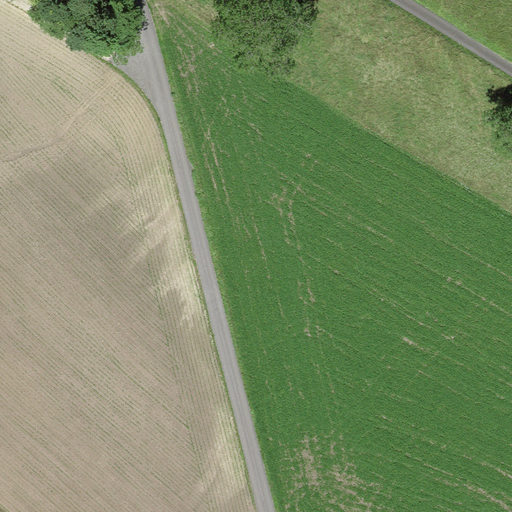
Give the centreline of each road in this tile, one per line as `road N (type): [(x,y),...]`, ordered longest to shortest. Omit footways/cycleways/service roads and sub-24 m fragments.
road 1 (unclassified): [(266,511),(129,0)]
road 2 (track): [(149,63),(13,0)]
road 3 (track): [(405,0),(511,65)]
